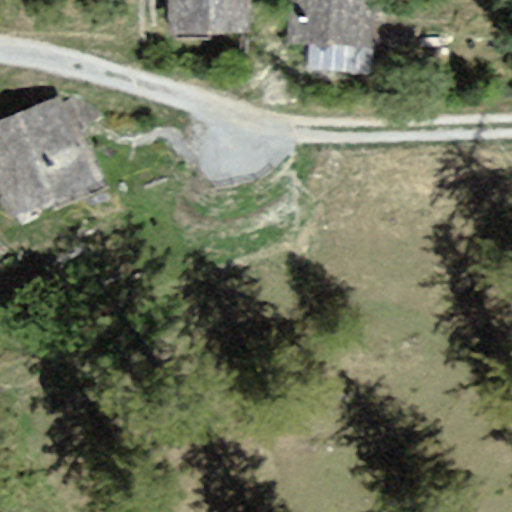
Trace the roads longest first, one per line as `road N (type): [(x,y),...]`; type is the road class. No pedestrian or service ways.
road 1 (track): [(274,125),(0,48)]
road 2 (track): [(511,127),(274,125)]
